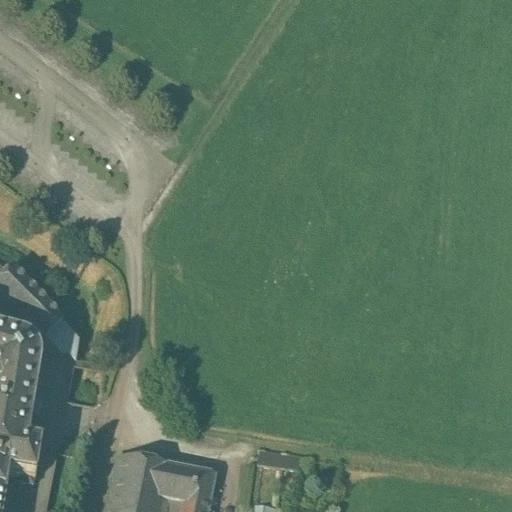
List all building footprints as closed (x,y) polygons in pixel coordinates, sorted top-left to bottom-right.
[(48,306),(12,269),(10,271),(6,275),(0,280),(0,295),(44,340),(61,323),(48,306)] [(76,345),(61,323),(44,340),(61,358),(64,355),(75,363),(76,345)] [(0,511),(6,481),(13,482),(11,490),(19,491),(20,489),(25,489),(24,495),(30,496),(31,490),(32,485),(33,485),(39,451),(25,449),(30,418),(33,419),(36,418),(38,417),(40,415),(40,413),(39,410),(38,408),(39,400),(34,399),(34,398),(33,398),(38,370),(39,369),(39,366),(38,366),(37,360),(34,354),(31,351),(29,348),(24,345),(21,343),(21,344),(0,338),(0,511)] [(258,455),(255,469),(307,477),(309,464),(258,455)] [(209,511),(215,478),(114,460),(104,511),(166,511),(167,506),(180,509),(179,511),(209,511)]
